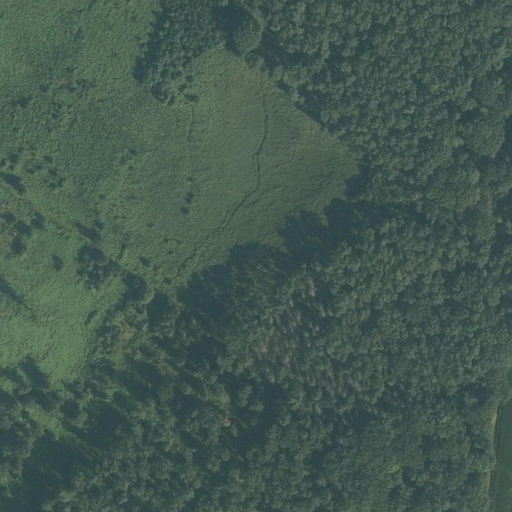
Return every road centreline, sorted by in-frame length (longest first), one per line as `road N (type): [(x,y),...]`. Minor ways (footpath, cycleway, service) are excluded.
road 1 (track): [(485,511),(504,352)]
road 2 (track): [(191,511),(303,406)]
